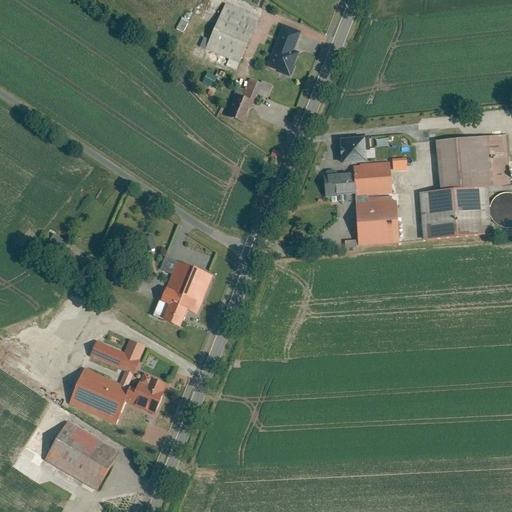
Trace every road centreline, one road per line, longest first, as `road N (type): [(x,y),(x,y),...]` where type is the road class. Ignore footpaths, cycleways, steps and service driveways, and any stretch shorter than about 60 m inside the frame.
road 1 (unclassified): [(256,260),(0,91)]
road 2 (tertiary): [(256,260),(356,0)]
road 3 (tertiary): [(157,511),(256,260)]
